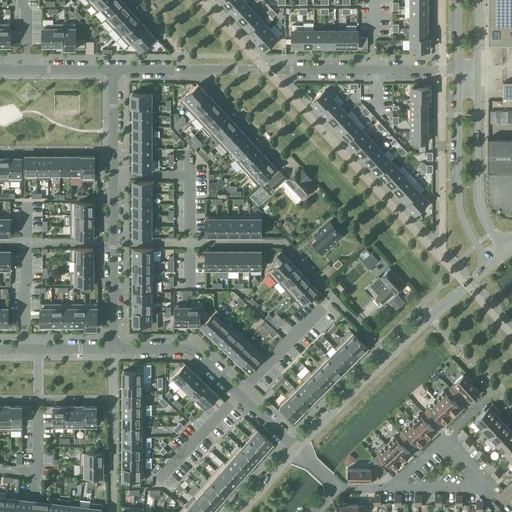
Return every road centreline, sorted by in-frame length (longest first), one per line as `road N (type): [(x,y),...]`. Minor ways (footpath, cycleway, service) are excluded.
road 1 (residential): [(111,69),(457,68)]
road 2 (residential): [(113,349),(111,69)]
road 3 (residential): [(297,448),(489,264)]
road 4 (residential): [(113,349),(193,353),(297,448)]
road 5 (residential): [(457,68),(458,207),(489,264)]
road 6 (residential): [(507,249),(479,206),(478,68)]
